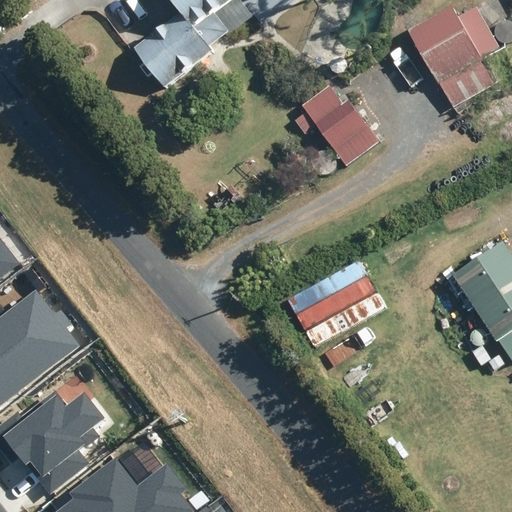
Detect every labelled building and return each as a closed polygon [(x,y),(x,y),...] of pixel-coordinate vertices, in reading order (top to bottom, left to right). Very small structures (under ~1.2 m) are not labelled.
[(232,0),(160,0),(175,19),(131,55),(139,76),(160,91),(210,55),(206,51),(227,35),(211,16),(232,0)] [(451,12),(408,37),(418,66),(440,91),(453,115),(496,90),(481,64),(501,53),(477,12),(457,23),(451,12)] [(327,91),(301,111),(305,116),(294,124),(304,137),(314,130),(318,143),(351,119),(346,106),(339,111),(337,109),(339,108),(327,91)] [(0,278),(20,264),(0,238),(0,278)] [(502,248),(450,281),(494,348),(497,345),(511,368),(511,367),(511,253),(508,247),(503,250),(502,248)] [(0,405),(79,346),(65,328),(71,324),(61,310),(55,315),(35,289),(0,315),(0,405)] [(67,406),(55,391),(21,418),(17,412),(0,424),(0,449),(12,464),(20,458),(26,466),(28,465),(50,494),(89,463),(79,450),(98,435),(91,427),(103,417),(84,393),(67,406)] [(190,511),(193,511),(180,494),(187,489),(166,463),(138,484),(117,456),(68,493),(72,498),(54,511),(190,511)]
